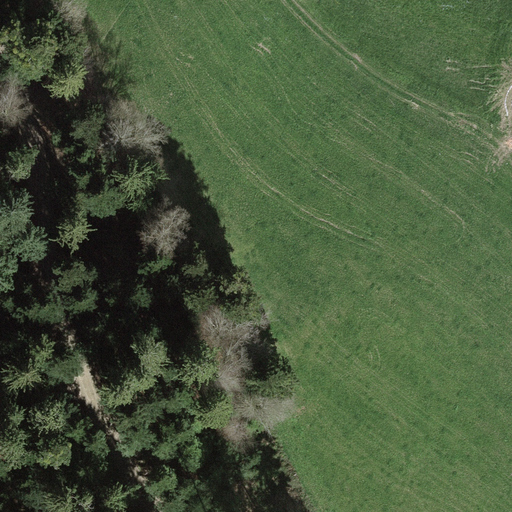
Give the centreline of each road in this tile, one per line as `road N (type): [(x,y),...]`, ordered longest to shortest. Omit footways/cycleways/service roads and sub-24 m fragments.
road 1 (track): [(188,511),(154,476),(77,333),(0,124)]
road 2 (track): [(290,0),(383,80),(511,151)]
